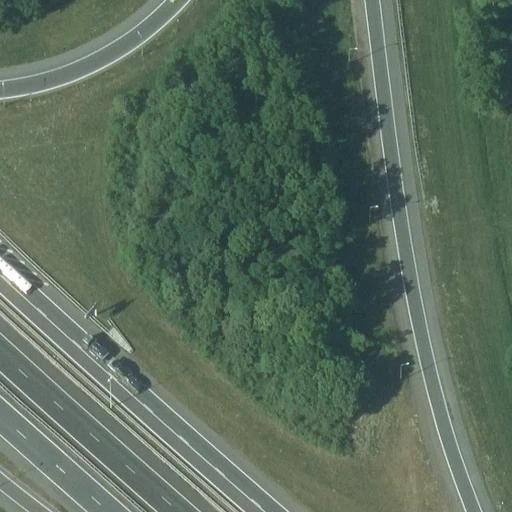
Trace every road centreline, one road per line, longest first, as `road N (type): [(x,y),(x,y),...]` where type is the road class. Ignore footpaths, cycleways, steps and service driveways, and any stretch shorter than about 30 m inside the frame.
road 1 (motorway): [(473,511),(455,475),(408,292),(371,0)]
road 2 (motorway): [(271,511),(0,273)]
road 3 (motorway): [(185,511),(0,344)]
road 4 (motorway): [(176,0),(107,55),(71,73),(0,89)]
road 5 (motorway): [(0,413),(108,511)]
